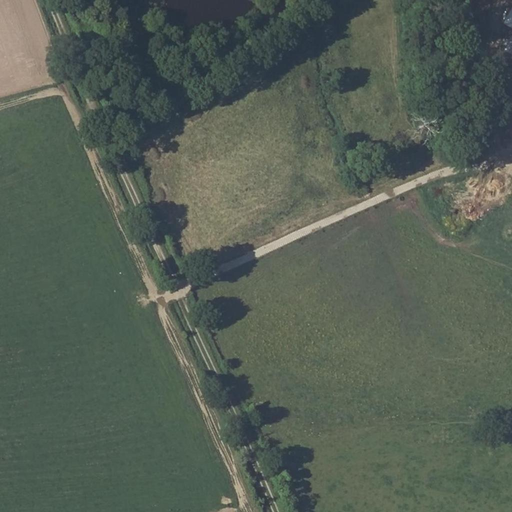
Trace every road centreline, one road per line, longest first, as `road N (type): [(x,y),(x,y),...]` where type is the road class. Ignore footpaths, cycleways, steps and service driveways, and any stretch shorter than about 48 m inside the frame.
road 1 (track): [(275,511),(49,0)]
road 2 (track): [(171,282),(511,147)]
